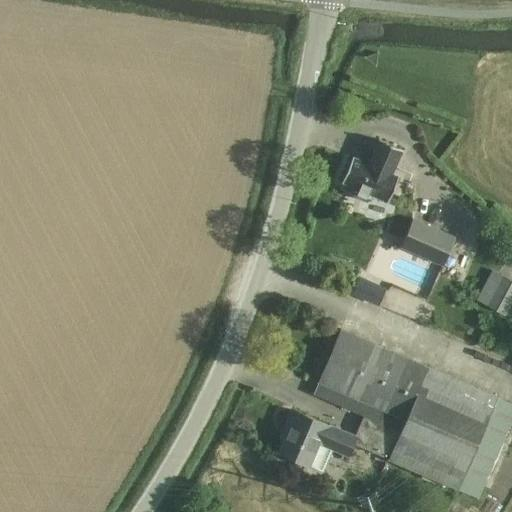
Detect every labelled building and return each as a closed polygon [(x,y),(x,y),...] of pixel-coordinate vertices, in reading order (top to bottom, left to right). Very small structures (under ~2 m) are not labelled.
[(392,175),(403,151),(377,140),(367,164),(352,157),(342,182),(354,187),(352,192),(353,196),(366,202),(370,200),(372,195),(387,202),(398,177),(392,175)] [(411,219),(399,248),(442,266),(454,237),(411,219)] [(431,286),(433,272),(413,269),(411,283),(431,286)] [(505,314),(511,300),(511,281),(491,270),(476,298),(505,314)] [(363,416),(354,436),(292,410),(284,430),(288,432),(279,452),(308,465),(318,442),(348,455),(353,444),(458,490),(458,489),(479,498),(511,419),(511,402),(498,396),(340,328),(317,382),(318,382),(313,394),(363,416)]
